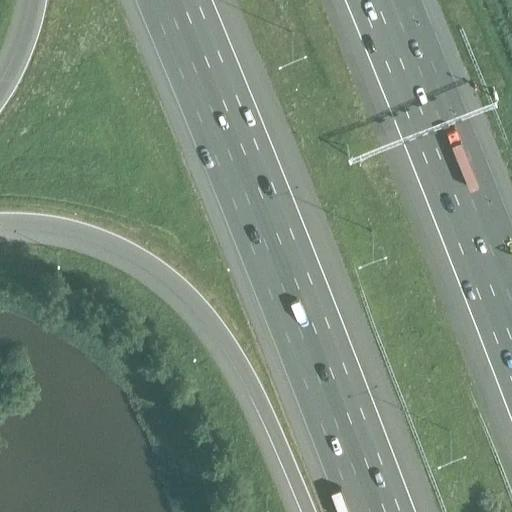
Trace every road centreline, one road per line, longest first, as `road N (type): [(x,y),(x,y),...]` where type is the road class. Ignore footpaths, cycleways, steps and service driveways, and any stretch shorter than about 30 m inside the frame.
road 1 (motorway): [(176,0),(375,511)]
road 2 (motorway): [(0,222),(49,224),(151,257),(193,295),(275,432),(307,511)]
road 3 (motorway): [(511,325),(381,0)]
